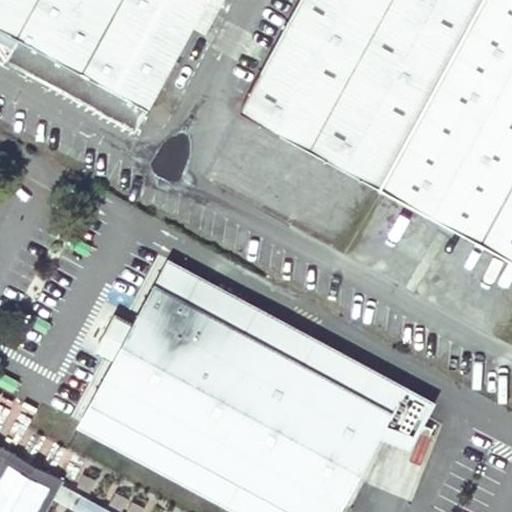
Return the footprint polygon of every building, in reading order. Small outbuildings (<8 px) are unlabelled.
[(0,0),(0,36),(13,44),(7,55),(135,125),(203,0),(0,0)] [(479,0),(300,0),(249,95),(385,171),(479,0)] [(511,0),(479,0),(385,171),(511,240),(511,0)] [(114,358),(79,423),(246,511),(340,511),(357,482),(383,435),(415,446),(429,418),(438,400),(169,257),(134,322),(114,358)] [(114,358),(134,322),(116,312),(96,349),(114,358)] [(383,435),(357,482),(410,503),(442,425),(429,418),(415,446),(383,435)] [(61,483),(63,478),(0,443),(0,511),(44,511),(53,497),(61,483)] [(114,511),(61,483),(53,497),(80,511),(114,511)]
